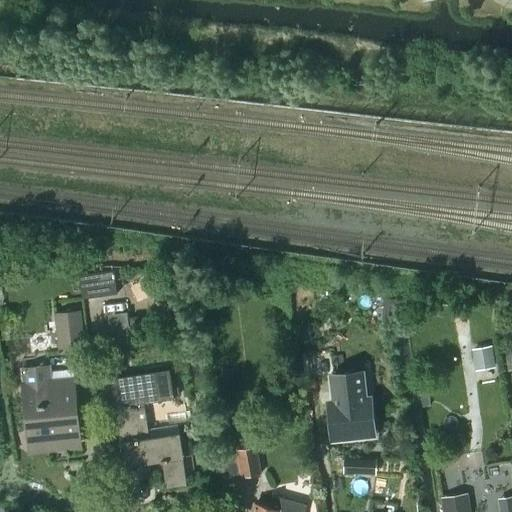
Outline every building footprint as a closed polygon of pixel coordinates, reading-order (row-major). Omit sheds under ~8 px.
[(79,274),(82,297),(117,292),(114,269),(79,274)] [(54,315),(58,347),(82,344),(78,312),(54,315)] [(47,365),(21,368),(30,448),(77,443),(71,381),(49,383),(47,365)] [(168,370),(110,378),(123,465),(160,460),(161,462),(165,487),(167,487),(166,484),(184,481),(184,477),(185,476),(177,424),(148,428),(144,405),(174,400),(169,369),(168,369),(168,370)] [(329,405),(332,436),(372,431),(369,401),(362,401),(359,372),(332,375),(335,404),(329,405)] [(233,430),(241,477),(260,473),(252,426),(233,430)] [(364,475),(365,459),(344,459),(343,474),(364,475)] [(304,511),(307,503),(272,494),(269,506),(256,502),(252,511),(304,511)] [(443,500),(444,511),(467,511),(465,496),(443,500)]
